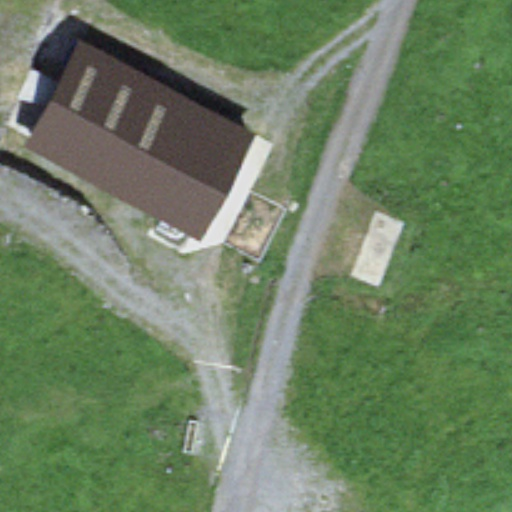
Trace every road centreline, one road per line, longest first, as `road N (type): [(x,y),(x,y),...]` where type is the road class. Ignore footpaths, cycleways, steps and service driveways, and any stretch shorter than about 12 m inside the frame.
road 1 (track): [(391,0),(293,257),(231,511)]
road 2 (track): [(276,342),(209,340),(152,310),(0,195)]
